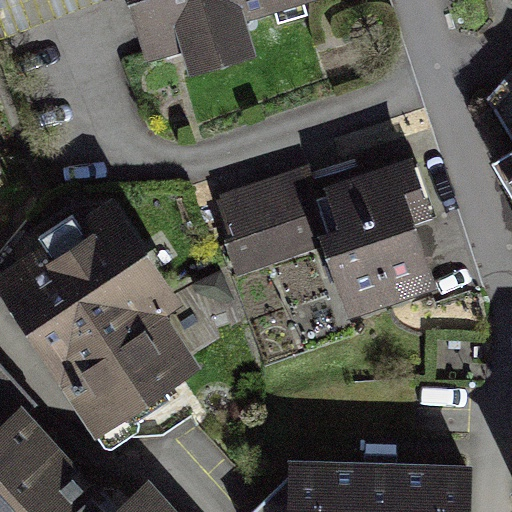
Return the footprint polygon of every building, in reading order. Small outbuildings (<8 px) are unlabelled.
[(345,0),(156,0),(178,73),(351,21),(345,0)] [(511,139),(511,165),(502,169),(511,192),(511,76),(489,99),(511,139)] [(326,171),(221,212),(253,292),(340,258),(366,325),(453,292),(410,181),(340,208),(326,171)] [(114,211),(21,269),(49,309),(31,320),(100,425),(194,365),(164,322),(166,288),(114,211)] [(0,511),(176,511),(155,488),(127,511),(100,511),(0,393),(0,511)] [(466,511),(467,471),(311,472),(258,511),(466,511)]
